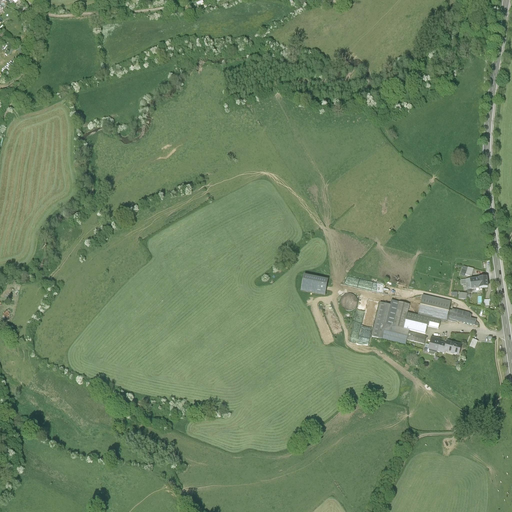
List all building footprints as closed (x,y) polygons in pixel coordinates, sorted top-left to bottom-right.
[(472,278),(474,270),(462,267),(460,277),(465,278),(465,276),(472,278)] [(301,291),(325,296),(328,281),(304,276),(301,291)] [(465,291),(488,288),(487,278),(460,281),(461,286),(464,286),(465,291)] [(358,308),(354,294),(341,297),(346,312),(358,308)] [(390,306),(380,303),(371,338),(406,347),(407,342),(424,346),(426,338),(409,333),(409,331),(426,335),(427,328),(438,331),(441,323),(446,324),(447,320),(475,327),(476,321),(471,320),(472,315),(456,311),(455,312),(450,311),(452,303),(423,295),(418,316),(408,314),(410,306),(391,301),(390,306)] [(3,322),(6,324),(13,315),(7,310),(3,316),(6,318),(3,322)] [(351,339),(359,340),(363,320),(355,319),(351,339)] [(459,358),(462,346),(446,341),(446,342),(431,338),(429,346),(426,345),(424,352),(436,355),(436,353),(444,355),(445,354),(459,358)] [(469,348),(474,351),(478,342),(473,340),(469,348)]
